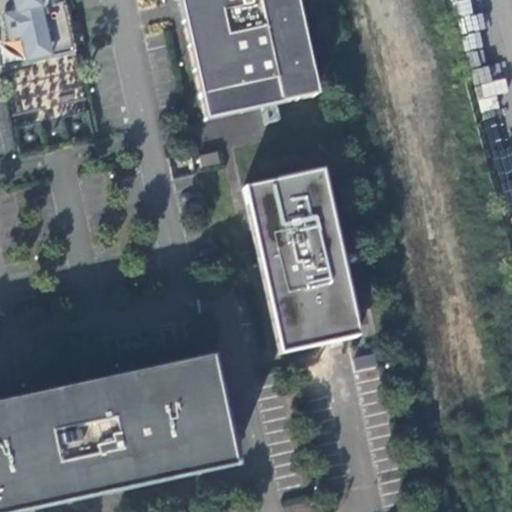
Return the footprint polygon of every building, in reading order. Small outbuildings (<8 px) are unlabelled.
[(65,0),(0,0),(0,55),(2,65),(76,49),(65,0)] [(315,95),(294,0),(179,0),(181,5),(205,119),(315,95)] [(218,151),(200,155),(202,166),(220,162),(218,151)] [(321,171),(243,188),(262,276),(279,354),(357,336),(321,171)] [(0,511),(19,511),(115,493),(154,485),(232,467),(210,362),(77,390),(0,406),(0,511)]
